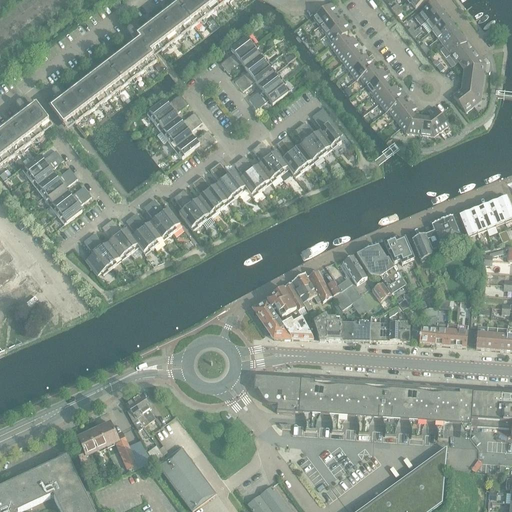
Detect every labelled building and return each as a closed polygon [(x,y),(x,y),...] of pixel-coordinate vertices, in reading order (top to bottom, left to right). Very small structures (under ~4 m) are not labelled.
[(53,93),(53,94),(53,96),(56,99),(57,101),(57,102),(76,125),(157,63),(154,59),(156,58),(158,57),(160,55),(162,54),(162,53),(167,50),(231,0),(181,0),(143,29),(141,31),(139,32),(138,33),(135,35),(135,36),(136,38),(137,39),(133,42),(62,98),(60,96),(57,92),(56,92),(55,92),(54,92),(53,93)] [(411,0),(408,3),(415,12),(430,0),(411,0)] [(426,23),(441,11),(435,3),(414,19),(421,27),(426,23)] [(331,5),(313,19),(319,28),(334,17),(330,12),(334,9),(331,5)] [(394,14),(400,9),(397,5),(391,10),(394,14)] [(400,9),(394,14),(397,18),(403,13),(400,9)] [(432,31),(447,19),(441,11),(426,23),(432,31)] [(334,17),(319,28),(326,37),(345,22),(342,19),(337,22),(334,17)] [(439,40),(454,28),(447,19),(432,31),(439,40)] [(345,22),(326,37),(333,45),(344,37),(347,34),(343,30),(348,26),(345,22)] [(444,47),(460,35),(454,28),(439,40),(444,47)] [(444,47),(439,51),(445,59),(449,56),(450,55),(451,55),(466,44),(460,35),(444,47)] [(333,45),(329,47),(336,56),(355,42),(352,38),(347,42),(344,37),(333,45)] [(225,70),(255,47),(248,38),(230,51),(233,55),(221,65),(225,70)] [(355,42),(336,56),(343,65),(357,54),(353,49),(358,45),(355,42)] [(465,71),(484,66),(483,65),(482,64),(484,62),(468,42),(466,44),(451,55),(450,55),(449,56),(450,57),(456,65),(458,63),(465,71)] [(262,56),(257,49),(260,47),(258,45),(255,47),(225,70),(229,76),(241,66),(244,70),(262,56)] [(357,54),(343,65),(349,73),(368,59),(365,55),(361,59),(357,54)] [(239,89),(269,65),(262,56),(244,70),(247,74),(235,84),(239,89)] [(368,59),(349,73),(350,74),(356,82),(359,79),(370,71),(366,66),(371,62),(368,59)] [(258,88),(276,74),(269,65),(239,89),(243,94),(255,84),(258,88)] [(440,73),(444,70),(440,65),(436,68),(440,73)] [(484,66),(465,71),(462,92),(454,98),(466,114),(475,108),(474,106),(480,102),(481,94),(482,94),(485,74),(483,74),(484,66)] [(370,71),(359,79),(366,88),(385,74),(382,70),(377,74),(373,69),(370,71)] [(252,107),(283,83),(276,74),(258,88),(261,92),(248,101),(252,107)] [(385,74),(366,88),(372,97),(386,86),(383,81),(387,77),(385,74)] [(283,83),(252,107),(257,112),(269,103),(272,107),(290,93),(283,83)] [(386,86),(372,97),(379,105),(398,91),(395,87),(390,91),(386,86)] [(398,91),(379,105),(385,113),(386,114),(388,112),(400,103),(396,98),(401,94),(398,91)] [(154,125),(184,102),(180,97),(167,106),(164,102),(147,116),(154,125)] [(400,103),(388,112),(395,121),(413,106),(410,103),(406,106),(402,101),(400,103)] [(161,134),(178,121),(176,117),(188,107),(184,102),(154,125),(161,134)] [(0,168),(45,134),(26,110),(25,110),(21,105),(21,104),(20,104),(19,104),(18,104),(17,105),(16,106),(16,107),(17,107),(17,108),(21,114),(0,129),(0,168)] [(413,106),(395,121),(402,129),(415,118),(411,114),(416,110),(413,106)] [(432,118),(430,120),(440,134),(449,127),(434,109),(432,111),(430,112),(432,114),(434,117),(432,118)] [(318,134),(332,152),(341,144),(338,140),(343,136),(323,111),(313,119),(322,131),(318,134)] [(168,143),(198,120),(194,115),(181,124),(178,121),(161,134),(156,137),(163,146),(168,143)] [(415,118),(402,129),(406,135),(420,137),(422,119),(415,119),(415,118)] [(422,119),(420,137),(432,138),(434,139),(440,134),(430,120),(429,120),(422,119)] [(175,152),(192,139),(190,135),(202,125),(198,120),(168,143),(175,152)] [(332,152),(318,134),(314,137),(305,124),(300,128),(323,159),(332,152)] [(314,166),(323,159),(300,128),(294,133),(304,145),(300,148),(314,166)] [(175,152),(182,162),(195,152),(199,157),(216,143),(208,133),(195,142),(192,139),(175,152)] [(314,166),(300,148),(296,151),(287,138),(282,142),(305,173),(314,166)] [(295,180),(305,173),(282,142),(276,146),(286,159),(282,162),(289,172),(295,180)] [(282,162),(276,154),(272,157),(262,144),(257,148),(280,179),(289,172),(282,162)] [(272,186),(280,179),(257,148),(252,152),(261,165),(258,168),(272,186)] [(29,181),(60,158),(56,152),(43,162),(40,158),(22,172),(29,181)] [(36,190),(54,176),(51,173),(64,163),(60,158),(29,181),(36,190)] [(272,186),(258,168),(254,171),(244,158),(239,162),(262,193),(272,186)] [(253,200),(262,193),(239,162),(234,166),(244,179),(240,181),(240,182),(247,192),(253,200)] [(240,182),(240,181),(234,173),(230,177),(220,164),(215,168),(238,198),(247,192),(240,182)] [(229,205),(238,198),(215,168),(210,172),(219,184),(216,187),(229,205)] [(43,199),(73,176),(69,170),(57,180),(54,176),(36,190),(43,199)] [(50,208),(68,195),(65,191),(78,181),(73,176),(43,199),(50,208)] [(229,205),(216,187),(212,190),(202,178),(197,182),(220,212),(229,205)] [(211,219),(220,212),(197,182),(192,186),(201,198),(197,201),(211,219)] [(57,217),(88,194),(84,189),(71,198),(68,195),(50,208),(57,217)] [(211,219),(197,201),(194,204),(184,192),(179,196),(202,226),(211,219)] [(88,194),(57,217),(64,227),(82,213),(79,209),(91,199),(88,194)] [(193,233),(202,226),(179,196),(174,200),(183,212),(179,215),(193,233)] [(505,226),(511,223),(511,214),(506,200),(497,204),(505,226)] [(150,206),(173,236),(182,229),(169,211),(164,214),(155,202),(150,206)] [(496,230),(505,226),(497,204),(487,208),(496,230)] [(164,243),(173,236),(150,206),(144,210),(154,222),(150,225),(164,243)] [(487,233),(496,230),(487,208),(478,211),(487,233)] [(477,237),(487,233),(478,211),(469,215),(477,237)] [(468,240),(477,237),(469,215),(459,219),(464,229),(468,240)] [(164,243),(150,225),(146,228),(137,216),(132,220),(155,250),(164,243)] [(468,240),(464,229),(458,231),(452,219),(432,227),(434,233),(438,245),(440,244),(444,242),(445,244),(451,242),(453,245),(462,241),(467,256),(473,253),(468,240)] [(145,257),(155,250),(132,220),(126,224),(136,236),(132,239),(140,250),(139,250),(145,257)] [(132,239),(127,231),(122,234),(113,222),(108,226),(131,256),(139,250),(140,250),(132,239)] [(121,264),(131,256),(108,226),(102,230),(112,242),(108,246),(121,264)] [(507,232),(498,236),(502,246),(511,243),(507,232)] [(440,244),(438,245),(434,233),(412,242),(421,264),(435,258),(434,257),(440,255),(438,250),(442,249),(440,244)] [(121,264),(108,246),(104,248),(95,236),(89,240),(112,270),(121,264)] [(103,277),(112,270),(89,240),(84,244),(94,256),(85,263),(97,278),(102,275),(103,277)] [(392,242),(384,246),(389,258),(390,258),(393,266),(400,263),(401,267),(414,262),(405,240),(397,244),(397,243),(396,244),(394,245),(392,242)] [(405,288),(395,270),(394,271),(388,261),(386,262),(378,248),(357,258),(369,278),(379,281),(380,280),(383,284),(391,296),(393,295),(403,312),(415,305),(405,288)] [(492,259),(505,255),(506,251),(490,255),(489,258),(485,258),(484,262),(492,263),(492,259)] [(343,265),(341,266),(347,274),(348,273),(357,287),(367,280),(353,258),(351,260),(350,258),(344,262),(345,263),(343,265)] [(326,288),(318,273),(309,278),(322,302),(321,302),(323,304),(332,299),(326,288)] [(293,283),(291,285),(308,313),(311,311),(310,308),(307,303),(313,299),(316,305),(317,305),(321,302),(322,302),(309,278),(307,279),(305,275),(293,283)] [(334,284),(326,288),(332,299),(337,306),(334,308),(341,317),(344,315),(347,319),(355,312),(360,319),(370,313),(352,288),(348,282),(337,289),(334,284)] [(392,297),(391,296),(383,284),(372,292),(381,305),(392,297)] [(306,314),(304,310),(290,285),(284,290),(300,317),(306,314)] [(275,300),(266,305),(282,328),(300,318),(300,317),(284,290),(273,297),(275,300)] [(274,342),(292,342),(266,305),(255,311),(255,313),(274,342)] [(425,321),(438,318),(438,311),(429,310),(421,313),(425,321)] [(389,319),(398,314),(397,311),(389,315),(389,319)] [(300,318),(282,328),(292,342),(314,343),(309,332),(306,328),(300,318)] [(340,321),(328,321),(326,318),(314,325),(320,343),(342,343),(342,330),(340,330),(340,325),(340,321)] [(380,320),(380,344),(389,344),(390,327),(384,327),(384,324),(384,318),(380,320)] [(429,331),(421,330),(421,333),(420,346),(435,348),(437,326),(438,319),(430,320),(429,331)] [(371,322),(370,344),(380,344),(380,320),(371,320),(371,321),(371,322)] [(352,326),(347,326),(347,321),(340,321),(340,325),(340,330),(342,330),(342,343),(353,344),(353,326),(352,326)] [(370,344),(370,326),(371,321),(352,321),(352,326),(353,326),(353,344),(370,344)] [(400,345),(400,322),(398,322),(398,324),(394,324),(394,327),(390,327),(389,344),(400,345)] [(408,327),(408,322),(400,322),(400,345),(410,345),(411,327),(408,327)] [(320,343),(314,325),(313,325),(306,328),(309,332),(314,343),(315,344),(320,343)] [(446,347),(448,327),(437,326),(435,348),(441,348),(441,347),(446,347)] [(456,350),(458,328),(448,327),(446,347),(450,348),(450,349),(456,350)] [(466,349),(468,329),(458,328),(456,350),(462,350),(462,349),(466,349)] [(487,352),(488,330),(478,330),(476,350),(481,351),(481,352),(487,352)] [(496,352),(498,331),(488,330),(487,352),(491,353),(491,352),(496,352)] [(505,354),(507,332),(498,331),(496,352),(500,352),(500,354),(505,354)] [(473,395),(472,395),(472,398),(465,396),(460,395),(456,395),(437,397),(435,397),(433,397),(432,397),(429,397),(410,392),(408,391),(407,391),(403,391),(384,393),(382,393),(380,393),(378,393),(377,393),(357,388),(356,387),(353,387),(350,387),(330,389),(328,390),(327,389),(325,389),(323,389),(306,384),(302,384),(298,383),(296,383),(292,384),(291,384),(289,384),(287,384),(285,384),(284,384),(282,384),(280,383),(274,382),(272,381),(270,381),(268,381),(265,382),(263,382),(261,382),(259,384),(258,385),(257,387),(257,388),(257,390),(257,392),(264,404),(265,405),(266,406),(268,407),(269,408),(272,408),(272,409),(273,410),(274,410),(275,410),(276,410),(276,409),(277,409),(276,415),(299,416),(299,413),(303,414),(307,414),(307,417),(317,418),(317,415),(320,415),(333,416),(333,419),(343,419),(344,417),(359,418),(359,421),(370,421),(370,419),(388,420),(387,423),(396,423),(396,420),(412,422),(412,424),(423,425),(423,422),(439,423),(439,426),(449,427),(449,424),(465,425),(465,428),(471,429),(473,395)] [(511,397),(473,395),(471,429),(509,431),(511,432),(511,433),(511,436),(511,437),(511,438),(511,439),(511,440),(511,397)] [(149,412),(151,411),(141,396),(133,402),(142,417),(143,419),(143,420),(148,426),(155,421),(149,412)] [(133,402),(126,407),(130,411),(127,413),(133,426),(138,433),(144,429),(148,426),(143,420),(143,419),(142,417),(133,402)] [(320,415),(303,414),(306,422),(306,424),(305,433),(316,433),(316,424),(316,423),(320,415)] [(347,417),(329,416),(332,424),(332,426),(332,434),(343,435),(343,426),(343,425),(347,417)] [(373,419),(355,417),(359,426),(358,427),(358,436),(369,437),(369,428),(369,427),(373,419)] [(400,421),(382,419),(385,428),(385,429),(385,438),(396,439),(396,430),(396,429),(400,421)] [(426,422),(408,421),(411,429),(411,431),(411,440),(422,441),(422,432),(422,430),(426,422)] [(453,424),(435,423),(438,431),(438,433),(437,442),(448,442),(449,434),(449,432),(453,424)] [(110,425),(98,430),(107,449),(116,445),(128,472),(130,471),(131,473),(145,468),(152,466),(146,453),(141,443),(129,449),(122,435),(116,437),(110,425)] [(107,449),(98,430),(88,435),(97,454),(102,465),(105,463),(100,452),(107,449)] [(87,458),(97,454),(88,435),(78,440),(82,450),(76,453),(83,468),(90,465),(87,458)] [(156,448),(148,454),(153,464),(154,463),(163,457),(159,451),(156,448)] [(163,448),(159,451),(163,457),(167,454),(163,449),(163,448)] [(155,464),(157,467),(156,468),(159,473),(161,472),(190,511),(194,511),(216,496),(182,449),(166,461),(163,457),(155,464)] [(355,511),(431,511),(442,505),(447,451),(378,501),(376,497),(354,508),(355,511)] [(92,511),(67,457),(15,482),(13,479),(0,485),(0,511),(92,511)] [(288,511),(273,490),(272,489),(248,507),(251,511),(288,511)]
